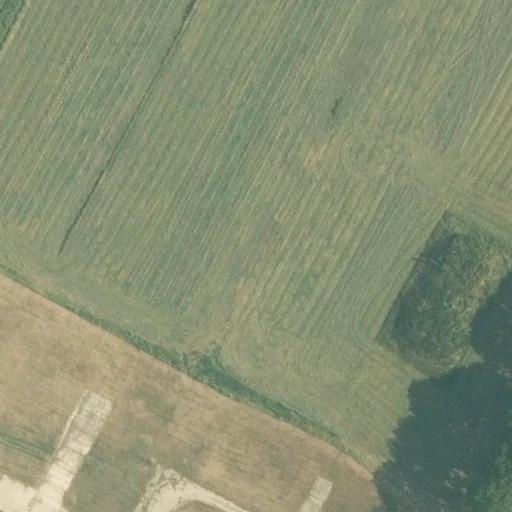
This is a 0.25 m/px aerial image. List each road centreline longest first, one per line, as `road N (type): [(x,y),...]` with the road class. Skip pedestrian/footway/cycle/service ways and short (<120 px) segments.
road 1 (motorway): [(0,306),(171,0)]
road 2 (motorway): [(106,0),(12,165)]
